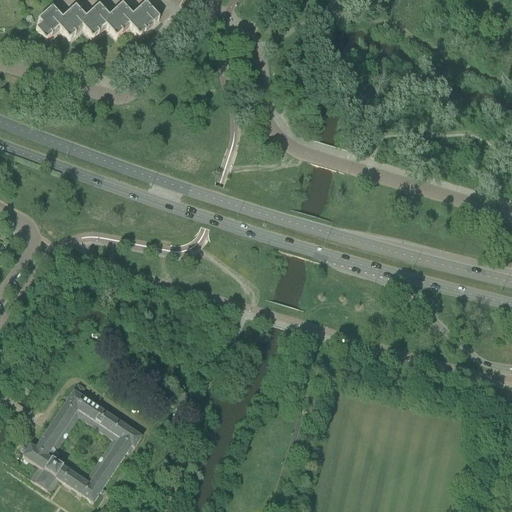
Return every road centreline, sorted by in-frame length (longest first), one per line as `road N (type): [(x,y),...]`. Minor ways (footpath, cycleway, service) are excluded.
road 1 (primary): [(511,283),(191,192),(0,122)]
road 2 (primary): [(0,146),(385,273)]
road 3 (residential): [(202,10),(124,100),(0,64)]
road 4 (residential): [(339,164),(302,153),(268,130),(247,43),(202,10)]
road 5 (unclassified): [(511,215),(339,164)]
road 6 (unclassified): [(385,273),(465,350),(511,369)]
road 7 (primary): [(385,273),(511,305)]
